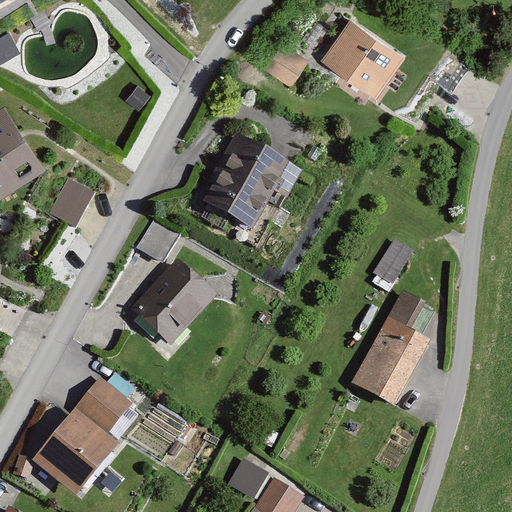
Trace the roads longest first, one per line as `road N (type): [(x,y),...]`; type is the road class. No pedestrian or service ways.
road 1 (residential): [(0,442),(208,67),(265,0)]
road 2 (unclassified): [(421,511),(465,347),(488,152),(511,86)]
